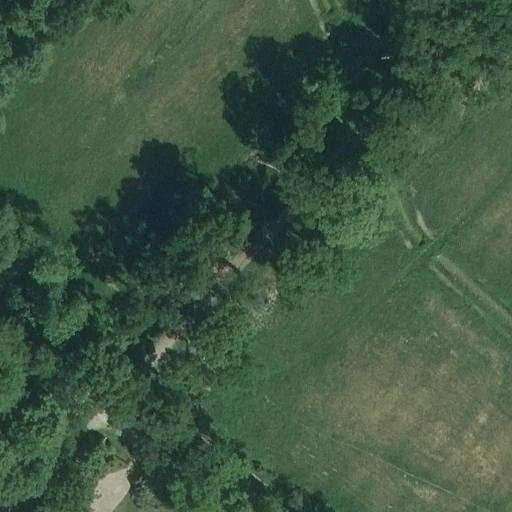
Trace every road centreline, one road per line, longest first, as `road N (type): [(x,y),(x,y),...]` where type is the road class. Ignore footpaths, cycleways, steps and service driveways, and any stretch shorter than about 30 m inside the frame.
road 1 (track): [(136,371),(491,0)]
road 2 (unclassified): [(233,511),(0,324)]
